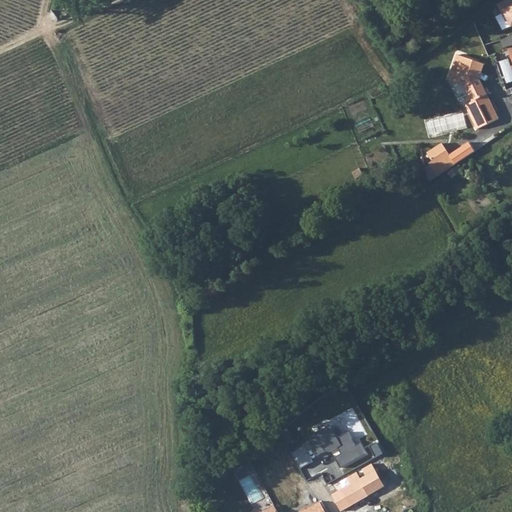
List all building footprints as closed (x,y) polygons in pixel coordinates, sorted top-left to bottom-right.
[(511,0),(505,0),(499,4),(504,15),(508,13),(511,21),(511,0)] [(511,56),(510,49),(494,54),(499,71),(511,66),(511,56)] [(466,87),(473,101),(479,113),(471,117),(477,129),(499,119),(480,79),(469,76),(472,61),(455,57),(450,80),(457,82),(457,85),(466,87)] [(469,76),(480,79),(483,64),(472,61),(469,76)] [(473,101),(466,105),(471,117),(479,113),(473,101)] [(429,171),(446,162),(437,144),(424,151),(430,162),(426,164),(429,171)] [(360,479),(355,470),(369,495),(385,486),(373,465),(363,470),(366,476),(360,479)] [(339,511),(369,495),(355,470),(349,473),(353,479),(349,481),(351,484),(341,490),(337,492),(329,477),(309,488),(317,503),(301,511),(339,511)] [(351,484),(349,481),(339,487),(341,490),(351,484)] [(309,499),(306,495),(297,499),(299,504),(309,499)]
